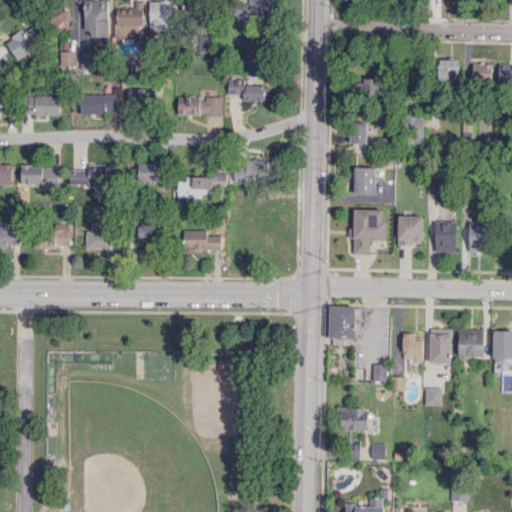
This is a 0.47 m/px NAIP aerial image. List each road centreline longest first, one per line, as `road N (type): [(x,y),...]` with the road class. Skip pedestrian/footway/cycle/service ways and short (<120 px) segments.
road 1 (tertiary): [(315,0),(304,511)]
road 2 (residential): [(511,289),(0,292)]
road 3 (residential): [(312,118),(230,139),(0,138)]
road 4 (residential): [(511,31),(315,28)]
